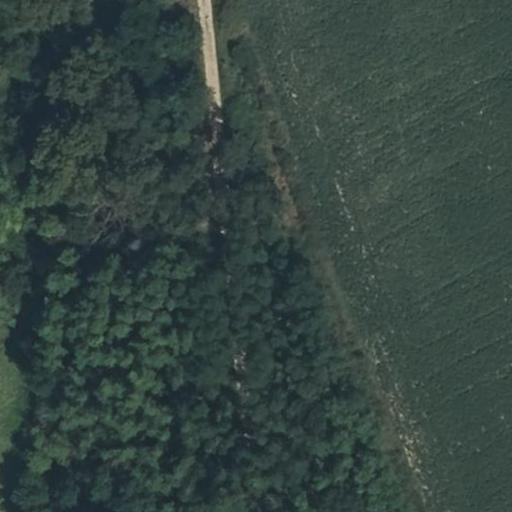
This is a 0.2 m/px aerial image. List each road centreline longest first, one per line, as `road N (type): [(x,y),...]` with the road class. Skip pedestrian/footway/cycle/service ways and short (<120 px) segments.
road 1 (track): [(196,0),(269,511)]
road 2 (track): [(96,0),(103,202),(62,511)]
